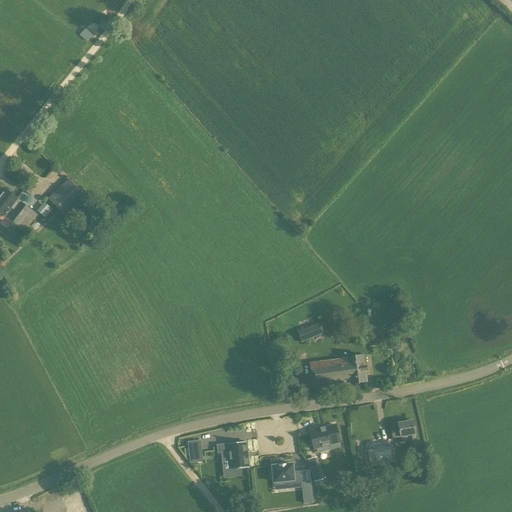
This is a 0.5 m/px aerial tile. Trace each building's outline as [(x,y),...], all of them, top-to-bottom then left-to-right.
[(80,36),(87,42),(92,35),(86,29),(80,36)] [(65,217),(85,196),(68,179),(47,199),(65,217)] [(36,215),(5,191),(0,196),(0,214),(23,232),(36,215)] [(45,202),(37,210),(45,217),(53,209),(45,202)] [(96,212),(87,220),(82,224),(94,238),(105,228),(101,223),(103,221),(96,212)] [(297,332),(301,343),(323,334),(319,323),(297,332)] [(346,359),(310,364),(313,389),(349,384),(349,385),(367,383),(363,356),(346,358),(346,359)] [(399,426),(390,428),(392,437),(408,434),(411,450),(418,449),(415,433),(416,433),(414,419),(398,422),(399,426)] [(310,432),(314,449),(317,449),(318,453),(331,449),(330,445),(339,443),(335,425),(324,428),(324,427),(320,428),(320,429),(310,432)] [(179,447),(188,447),(188,437),(179,437),(179,447)] [(249,468),(246,442),(228,444),(228,445),(217,446),(218,453),(228,452),(231,470),(249,468)] [(393,446),(367,451),(370,467),(396,462),(393,446)] [(201,452),(189,454),(190,463),(202,461),(201,452)] [(271,479),(273,479),(274,482),(293,480),(293,488),(302,488),(301,472),(293,472),(292,464),(272,466),(272,470),(270,470),(271,479)] [(310,466),(314,481),(322,479),(318,464),(310,466)] [(311,482),(302,483),(302,488),(303,504),(313,503),(311,482)]
